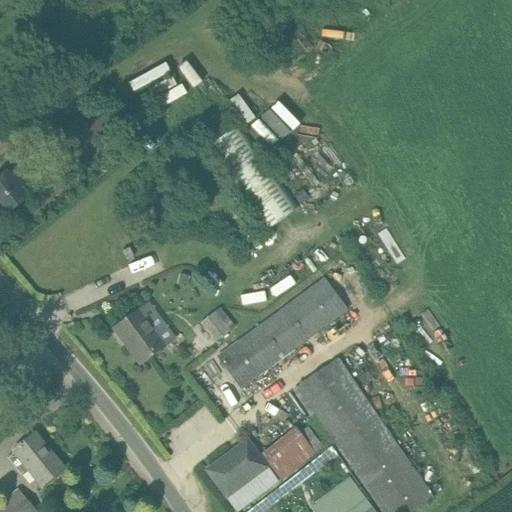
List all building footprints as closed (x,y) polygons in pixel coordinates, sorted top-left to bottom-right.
[(278,100),(261,116),(282,138),(299,122),(278,100)] [(107,114),(54,150),(65,167),(119,131),(107,114)] [(207,145),(265,230),(296,209),(238,124),(207,145)] [(8,172),(2,177),(0,178),(0,206),(6,215),(28,197),(22,189),(31,182),(20,168),(10,175),(8,172)] [(128,260),(131,270),(163,262),(161,252),(128,260)] [(222,292),(230,283),(208,263),(200,272),(222,292)] [(327,282),(237,349),(221,361),(242,389),(347,309),(327,282)] [(235,328),(220,307),(200,323),(215,342),(235,328)] [(138,310),(114,328),(141,364),(172,341),(156,319),(149,324),(138,310)] [(382,511),(411,511),(432,498),(338,359),(297,386),(382,511)] [(21,443),(17,446),(19,447),(14,451),(42,486),(63,469),(51,454),(49,455),(33,435),(22,445),(21,443)] [(245,441),(222,459),(206,470),(236,511),(241,511),(278,485),(245,441)] [(375,511),(367,500),(350,478),(313,507),(316,511),(375,511)] [(37,511),(19,489),(0,504),(0,511),(37,511)]
